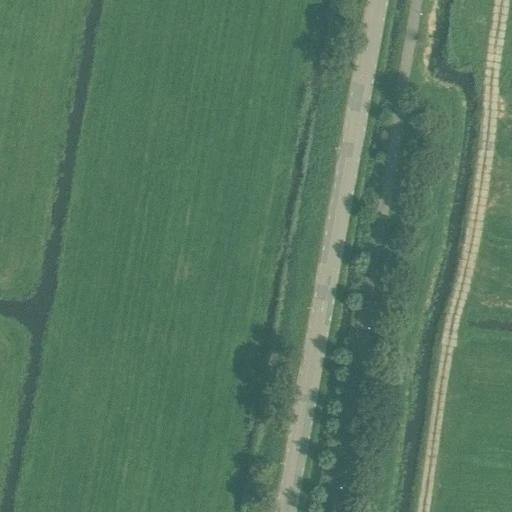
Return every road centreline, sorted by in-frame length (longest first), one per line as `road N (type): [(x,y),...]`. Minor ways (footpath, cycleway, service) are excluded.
road 1 (tertiary): [(286,511),(378,0)]
road 2 (track): [(422,511),(472,234),(502,0)]
